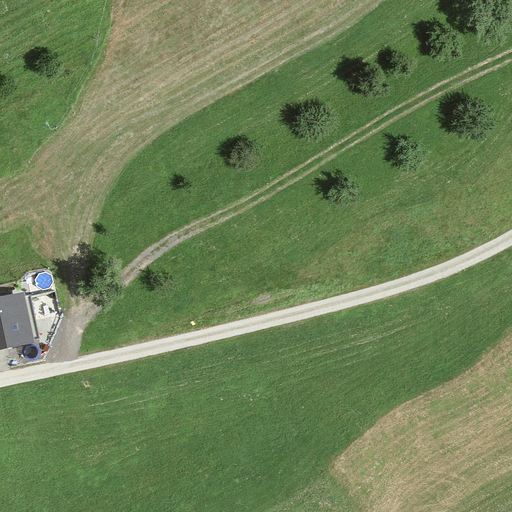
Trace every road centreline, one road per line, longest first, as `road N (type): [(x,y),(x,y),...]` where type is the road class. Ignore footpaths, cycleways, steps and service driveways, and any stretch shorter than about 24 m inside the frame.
road 1 (track): [(0,329),(81,278),(240,208),(511,54)]
road 2 (track): [(0,383),(388,293),(511,239)]
